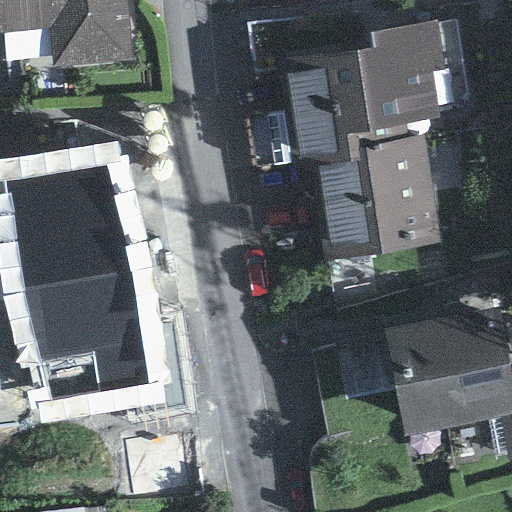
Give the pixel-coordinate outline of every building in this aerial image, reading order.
[(121,0),(0,0),(0,16),(57,12),(60,52),(126,47),(121,0)] [(378,53),(291,65),(303,161),(323,159),(355,154),(352,136),(420,127),(418,115),(434,113),(428,66),(439,65),(434,27),(376,35),(378,53)] [(355,154),(323,159),(334,249),(434,236),(420,127),(352,136),(355,154)] [(20,165),(41,307),(145,292),(124,150),(20,165)] [(492,302),(391,323),(412,424),(511,403),(511,406),(511,384),(509,385),(492,302)] [(319,352),(331,430),(383,422),(371,345),(319,352)]
